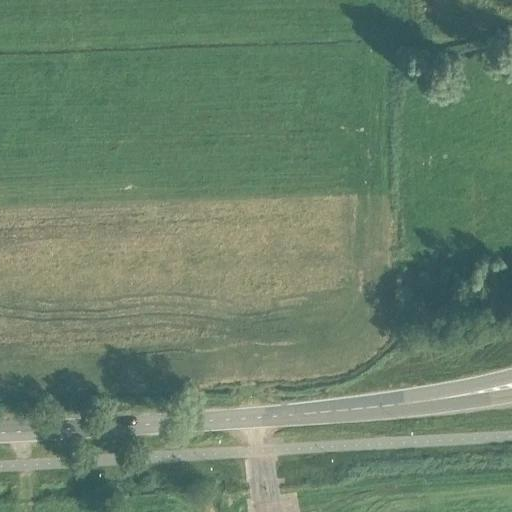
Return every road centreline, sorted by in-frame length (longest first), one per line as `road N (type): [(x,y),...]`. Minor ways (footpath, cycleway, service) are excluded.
road 1 (secondary): [(0,435),(336,414)]
road 2 (secondary): [(511,377),(336,414)]
road 3 (secondary): [(336,414),(511,396)]
road 4 (track): [(261,511),(251,379)]
